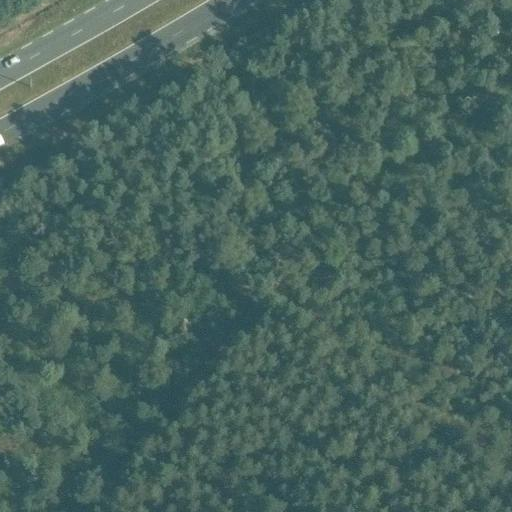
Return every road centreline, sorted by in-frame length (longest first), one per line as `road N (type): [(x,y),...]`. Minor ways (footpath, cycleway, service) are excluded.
road 1 (primary): [(0,136),(235,0)]
road 2 (primary): [(120,0),(0,70)]
